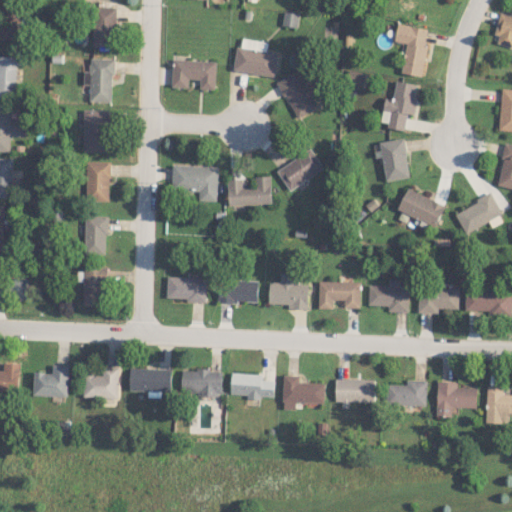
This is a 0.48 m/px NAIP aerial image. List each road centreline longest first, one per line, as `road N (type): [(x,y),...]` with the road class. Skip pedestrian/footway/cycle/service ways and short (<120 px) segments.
road 1 (residential): [(0,320),(511,341)]
road 2 (residential): [(142,324),(148,0)]
road 3 (residential): [(450,147),(457,55),(474,0)]
